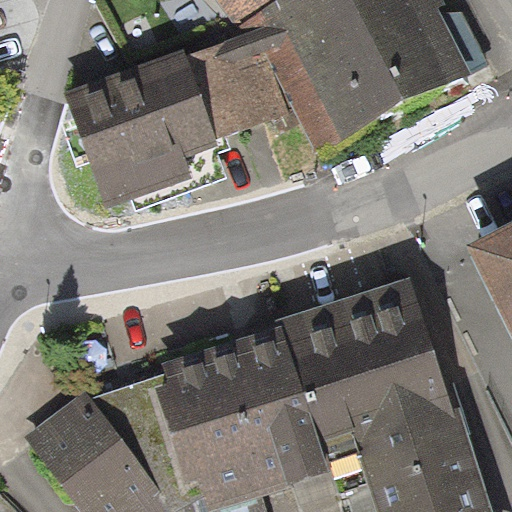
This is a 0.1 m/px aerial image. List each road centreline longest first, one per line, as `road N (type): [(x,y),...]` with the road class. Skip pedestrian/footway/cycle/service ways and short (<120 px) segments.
road 1 (residential): [(511,128),(342,203),(238,234),(124,261),(30,266)]
road 2 (residential): [(5,225),(27,127),(72,12)]
